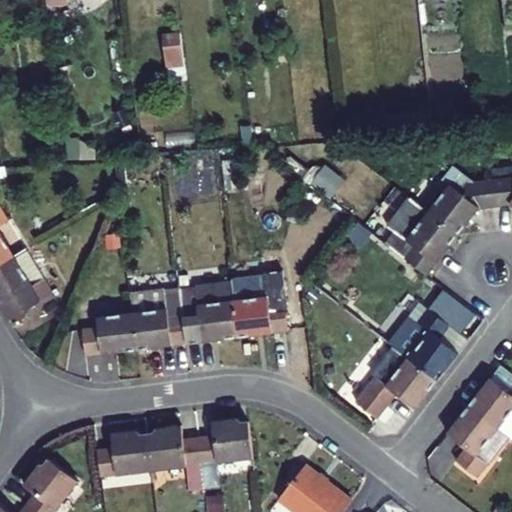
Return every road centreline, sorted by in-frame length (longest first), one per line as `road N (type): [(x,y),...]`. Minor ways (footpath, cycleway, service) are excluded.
road 1 (residential): [(96,401),(274,391),(391,472)]
road 2 (residential): [(391,472),(495,334),(500,275)]
